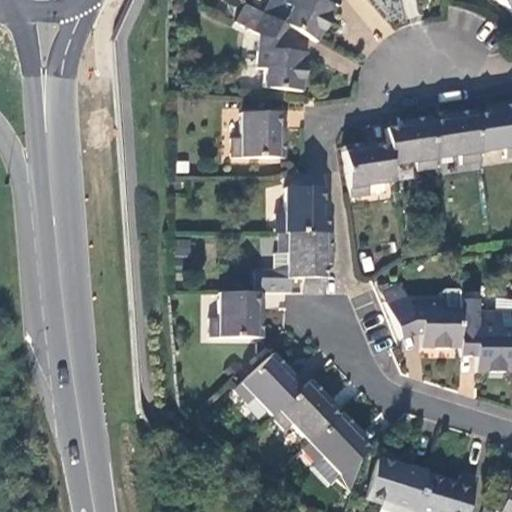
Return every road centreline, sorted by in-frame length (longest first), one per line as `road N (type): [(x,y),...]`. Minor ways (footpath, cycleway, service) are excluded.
road 1 (residential): [(348,308),(375,384),(511,429)]
road 2 (tertiary): [(0,122),(19,151),(31,230),(65,323)]
road 3 (secondary): [(96,511),(65,323)]
road 4 (secondary): [(48,160),(59,76),(82,0)]
road 5 (secondary): [(65,323),(48,160)]
road 6 (secondary): [(18,0),(48,160)]
